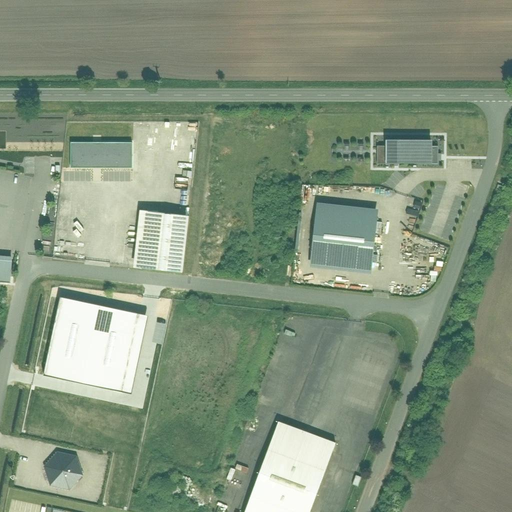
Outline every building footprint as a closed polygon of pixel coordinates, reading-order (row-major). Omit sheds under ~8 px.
[(432,140),(386,141),(386,146),(377,146),(377,164),(438,163),(438,147),(432,147),(432,140)] [(135,142),(74,142),(74,168),(135,167),(135,142)] [(317,203),(310,265),(372,271),(378,209),(317,203)] [(136,268),(181,274),(181,272),(188,218),(144,212),(136,268)] [(11,256),(0,255),(0,280),(10,281),(11,256)] [(147,317),(60,298),(43,376),(131,395),(147,317)] [(230,335),(199,328),(184,397),(215,404),(230,335)] [(308,511),(334,442),(275,421),(241,511),(308,511)]
